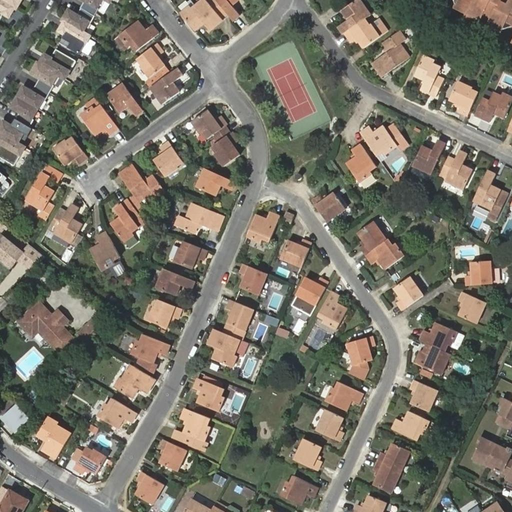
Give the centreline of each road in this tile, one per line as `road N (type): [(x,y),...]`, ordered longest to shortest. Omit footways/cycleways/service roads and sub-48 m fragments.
road 1 (residential): [(256,181),(284,192),(315,224),(393,343),(391,373),(326,511)]
road 2 (residential): [(98,511),(163,401),(256,181)]
road 3 (residential): [(294,1),(361,83),(511,157)]
road 4 (residential): [(91,182),(223,81)]
